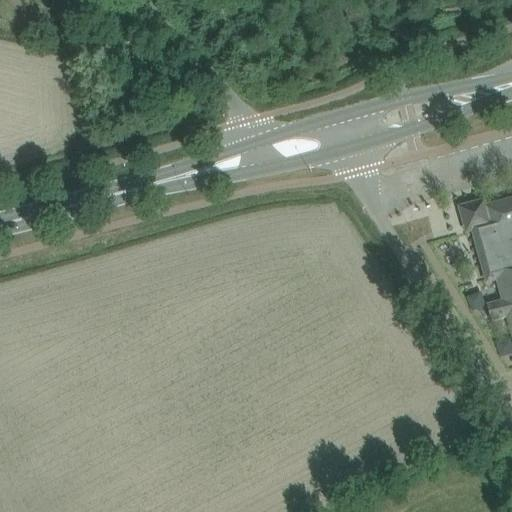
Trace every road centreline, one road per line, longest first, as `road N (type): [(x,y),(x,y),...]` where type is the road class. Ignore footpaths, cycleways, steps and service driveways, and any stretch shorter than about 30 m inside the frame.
road 1 (unclassified): [(511,426),(372,203)]
road 2 (unclassified): [(257,143),(224,90),(139,0)]
road 3 (secondary): [(179,179),(0,225)]
road 4 (secondary): [(496,92),(403,98),(327,119)]
road 5 (secondary): [(343,148),(496,92)]
road 6 (unclassified): [(372,203),(511,166)]
